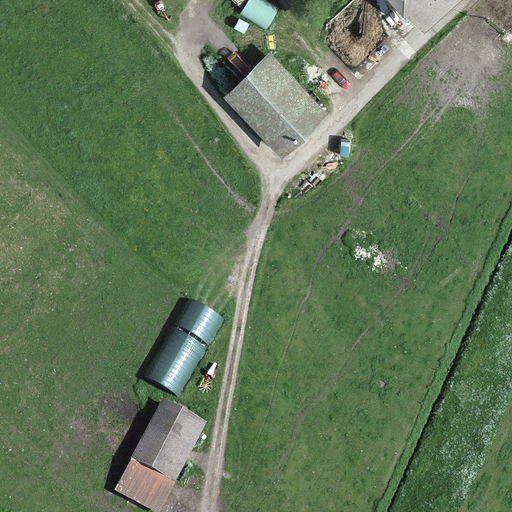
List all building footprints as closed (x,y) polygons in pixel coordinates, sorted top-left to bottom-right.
[(272,0),(249,0),(243,10),(271,26),(282,5),(272,0)] [(438,0),(390,0),(412,24),(438,0)] [(275,145),(316,106),(261,46),(219,85),(275,145)] [(197,299),(153,378),(182,394),(226,315),(197,299)] [(164,402),(135,457),(173,477),(202,422),(164,402)] [(173,477),(135,457),(118,488),(156,509),(173,477)]
